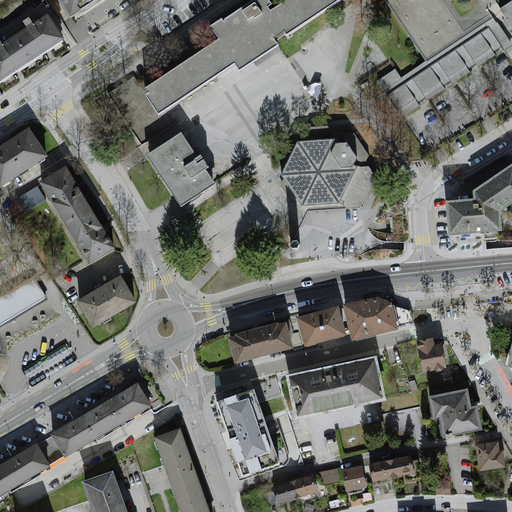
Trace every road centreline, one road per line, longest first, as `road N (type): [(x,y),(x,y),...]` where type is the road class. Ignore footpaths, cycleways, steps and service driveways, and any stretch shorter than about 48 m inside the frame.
road 1 (residential): [(473,322),(188,388)]
road 2 (residential): [(45,86),(146,245)]
road 3 (tertiary): [(45,86),(176,0)]
road 4 (residential): [(359,511),(426,501),(511,505)]
road 5 (tertiary): [(425,271),(293,290)]
road 6 (residential): [(188,388),(229,511)]
